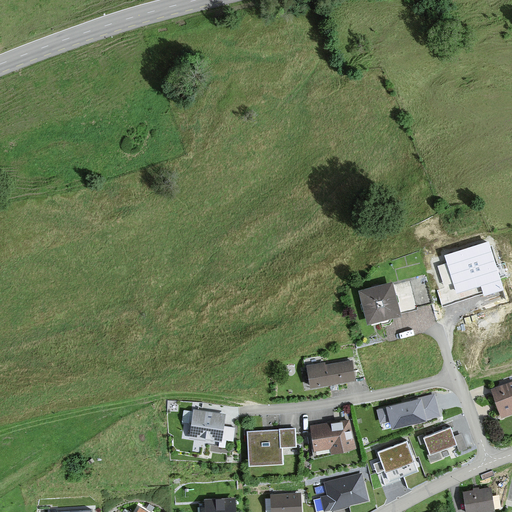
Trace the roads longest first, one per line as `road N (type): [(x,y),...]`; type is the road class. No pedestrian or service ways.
road 1 (residential): [(238,411),(312,406),(451,377),(487,462)]
road 2 (track): [(263,409),(187,396),(131,402),(0,493)]
road 3 (primary): [(0,65),(196,0)]
